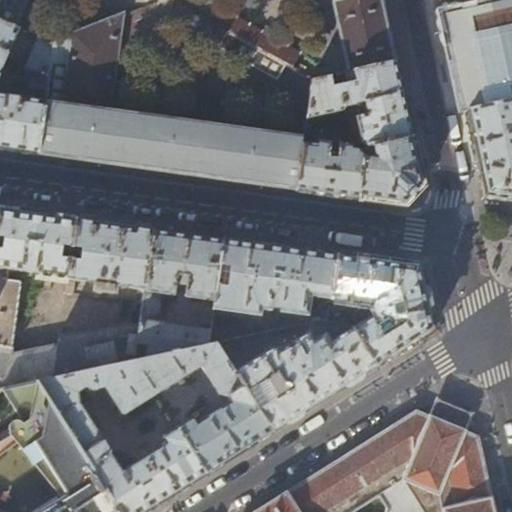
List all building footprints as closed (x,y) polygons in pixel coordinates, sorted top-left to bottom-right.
[(0,0),(0,20),(12,26),(23,0),(0,0)] [(332,0),(333,1),(334,1),(350,72),(395,61),(381,0),(332,0)] [(511,0),(503,0),(445,13),(456,59),(467,111),(511,100),(511,0)] [(219,45),(276,79),(284,66),(292,70),(302,53),(237,15),(219,45)] [(53,45),(49,77),(47,91),(39,153),(167,171),(297,189),(303,143),(106,116),(121,19),(53,45)] [(26,32),(12,26),(0,20),(0,73),(17,35),(24,38),(26,32)] [(35,71),(49,77),(53,45),(53,44),(38,37),(25,66),(26,67),(24,73),(33,77),(35,71)] [(395,61),(350,72),(312,81),(307,117),(342,110),(344,109),(344,108),(353,106),(353,104),(365,102),(365,100),(402,92),(397,71),(395,61)] [(40,100),(0,94),(0,147),(16,150),(39,153),(47,91),(41,90),(40,100)] [(365,100),(365,102),(366,110),(370,113),(367,115),(366,115),(356,117),(362,143),(368,146),(372,145),(411,136),(405,108),(402,92),(365,100)] [(511,100),(467,111),(478,162),(486,195),(511,199),(511,100)] [(411,136),(372,145),(374,154),(377,157),(375,160),(364,158),(358,198),(381,201),(405,204),(422,185),(417,161),(411,136)] [(317,145),(303,143),(297,189),(322,193),(358,198),(364,158),(364,157),(356,151),(351,150),(351,145),(338,144),(337,158),(333,158),(335,143),(318,141),(317,145)] [(35,213),(0,208),(0,237),(3,238),(1,250),(0,249),(0,389),(0,390),(36,382),(51,379),(56,346),(10,355),(11,347),(13,347),(21,283),(7,281),(9,267),(47,273),(46,280),(45,281),(44,286),(50,287),(53,273),(66,275),(74,218),(35,213)] [(115,224),(74,218),(66,275),(64,291),(72,291),(74,280),(84,281),(84,280),(93,281),(92,291),(112,293),(113,284),(128,286),(128,287),(137,289),(135,300),(143,301),(153,229),(115,224)] [(189,234),(153,229),(143,301),(140,328),(135,361),(208,345),(211,328),(157,321),(161,292),(175,294),(178,275),(188,276),(185,296),(215,299),(223,239),(189,234)] [(278,247),(223,239),(215,299),(213,309),(262,316),(263,310),(271,311),(272,309),(273,309),(274,301),(282,302),(280,312),(308,316),(312,298),(331,300),(337,255),(278,247)] [(378,260),(337,255),(331,300),(373,306),(373,307),(373,310),(375,314),(352,328),(376,366),(405,348),(433,330),(424,287),(419,266),(378,260)] [(140,328),(56,346),(51,379),(135,361),(140,328)] [(321,401),(376,366),(352,328),(330,342),(325,334),(323,334),(313,340),(308,333),(306,333),(294,340),(293,342),(299,350),(292,354),(288,348),(287,349),(285,347),(284,347),(278,350),(276,348),(272,348),(234,372),(246,392),(255,386),(261,395),(252,400),(272,431),(321,401)] [(208,345),(135,361),(156,394),(201,366),(219,395),(228,396),(231,402),(197,423),(195,419),(192,418),(177,427),(206,473),(240,452),(272,431),(252,400),(246,392),(234,372),(216,344),(208,345)] [(156,394),(135,361),(51,379),(36,382),(118,511),(144,511),(170,496),(206,473),(177,427),(164,435),(163,439),(166,444),(123,471),(78,403),(76,393),(82,388),(87,387),(90,389),(93,390),(104,387),(121,413),(125,414),(156,394)] [(118,511),(36,382),(0,390),(19,424),(14,421),(9,422),(7,424),(5,426),(5,432),(60,491),(26,511),(8,511),(0,508),(0,511),(118,511)] [(417,412),(403,421),(257,511),(493,511),(477,438),(464,431),(472,414),(468,412),(454,407),(437,400),(431,418),(417,412)]
